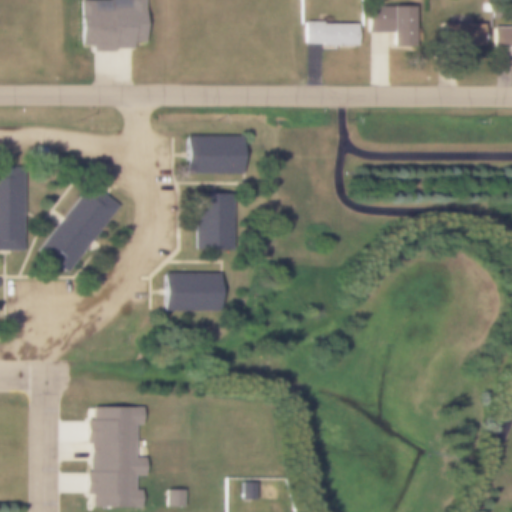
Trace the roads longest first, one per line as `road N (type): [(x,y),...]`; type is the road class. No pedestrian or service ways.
road 1 (residential): [(511,95),(0,94)]
road 2 (residential): [(42,511),(43,376)]
